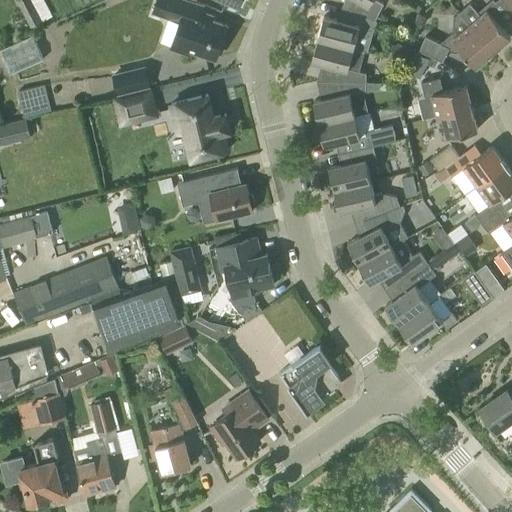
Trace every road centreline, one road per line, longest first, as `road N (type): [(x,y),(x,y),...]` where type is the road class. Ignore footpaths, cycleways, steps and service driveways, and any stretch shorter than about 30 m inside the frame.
road 1 (residential): [(395,386),(313,273),(300,234),(262,81),(261,50),(279,0)]
road 2 (residential): [(222,511),(395,386)]
road 3 (residential): [(395,386),(505,511)]
road 4 (residential): [(395,386),(511,305)]
